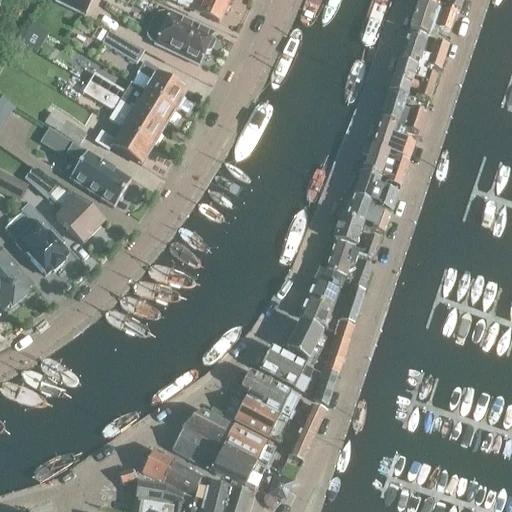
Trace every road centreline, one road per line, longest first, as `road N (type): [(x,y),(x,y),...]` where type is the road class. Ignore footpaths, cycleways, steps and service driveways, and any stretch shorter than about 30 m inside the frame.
road 1 (unclassified): [(80,484),(106,475),(175,424),(249,360),(299,295),(408,0)]
road 2 (residential): [(295,511),(327,443),(480,0)]
road 3 (residential): [(0,366),(40,346),(121,282),(181,204),(287,0)]
